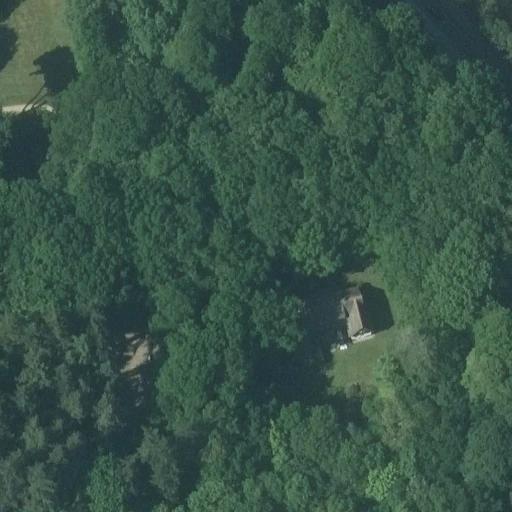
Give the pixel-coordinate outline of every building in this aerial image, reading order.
[(483,20),(489,4),(489,3),(480,0),(476,13),(482,21),(483,21),(483,20)] [(501,9),(504,0),(490,0),(489,3),(489,4),(501,9)] [(501,9),(489,4),(483,20),(495,25),(501,9)] [(369,317),(362,319),(357,295),(326,302),(325,297),(304,302),(311,334),(344,326),(349,343),(374,337),(369,317)] [(296,337),(259,346),(263,364),(284,359),(286,365),(301,361),(296,337)]
